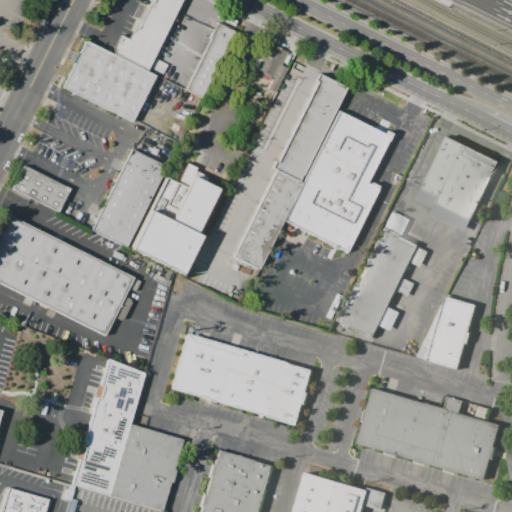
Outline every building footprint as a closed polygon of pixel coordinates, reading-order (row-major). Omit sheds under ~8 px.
[(181,0),(147,70),(111,52),(119,34),(124,37),(127,34),(134,29),(145,8),(149,5),(152,7),(155,0),(181,0)] [(217,22),(234,30),(202,97),(186,90),(210,38),(209,38),(217,22)] [(85,41),(154,75),(131,121),(62,87),(85,41)] [(268,42),(288,52),(282,66),(288,69),(277,92),(268,88),(272,79),(270,78),(269,81),(253,73),(268,42)] [(320,74),(348,87),(337,110),(283,221),(259,271),(231,257),(281,154),(297,120),(299,117),(320,74)] [(337,110),(389,136),(365,184),(377,189),(347,252),(283,221),(337,110)] [(447,136),(499,162),(463,231),(429,214),(432,208),(414,199),(447,136)] [(126,248),(90,230),(131,149),(166,167),(126,248)] [(194,171),(207,177),(205,182),(217,188),(197,231),(202,233),(182,277),(128,252),(164,176),(177,182),(186,162),(196,167),(194,171)] [(23,165),(72,190),(64,204),(62,203),(58,212),(12,189),(23,165)] [(401,236),(383,227),(391,211),(409,220),(401,236)] [(0,226),(6,214),(140,281),(135,292),(127,289),(124,295),(132,299),(112,340),(0,284),(0,226)] [(383,228),(417,246),(417,247),(409,261),(370,337),(336,320),(383,228)] [(409,261),(417,247),(427,252),(420,267),(409,261)] [(446,297),(477,306),(458,371),(427,362),(446,297)] [(379,325),(389,307),(399,312),(389,330),(379,325)] [(186,335),(312,370),(306,392),(308,392),(304,406),(302,406),(297,425),(170,390),(186,335)] [(107,359),(143,374),(106,495),(70,483),(107,359)] [(373,388),(499,425),(493,446),(495,447),(491,459),(490,459),(484,480),(457,472),(457,475),(442,470),(443,468),(427,463),(427,466),(413,462),(414,459),(397,454),(396,457),(384,454),(385,451),(357,443),(363,422),(361,422),(364,409),(366,409),(373,388)] [(130,424),(184,440),(162,511),(109,496),(130,424)] [(199,511),(217,450),(272,466),(258,511),(199,511)] [(292,511),(304,473),(368,491),(361,511),(292,511)] [(0,511),(0,505),(6,486),(49,499),(45,511),(0,511)] [(365,504),(369,488),(385,493),(381,509),(365,504)]
